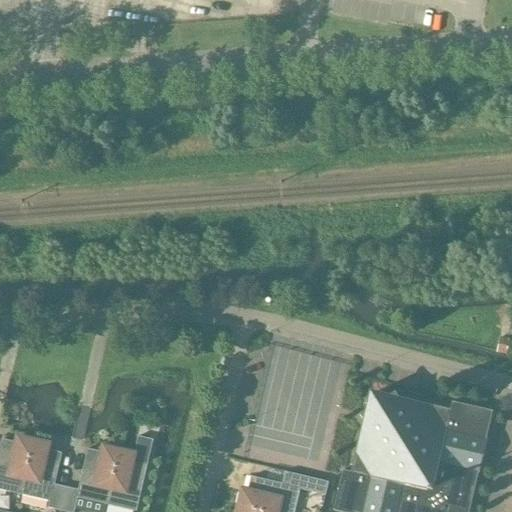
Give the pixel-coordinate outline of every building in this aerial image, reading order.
[(499,338),(496,351),(504,353),(508,341),(499,338)] [(342,472),(333,511),(469,511),(478,475),(479,475),(487,440),(486,440),(492,413),(452,403),(450,411),(398,399),(395,394),(390,397),(375,394),(368,398),(367,401),(364,413),(359,416),(362,421),(350,473),(342,472)] [(138,438),(134,456),(119,453),(106,506),(132,511),(136,511),(153,441),(138,438)] [(0,491),(20,496),(33,443),(18,439),(17,444),(2,441),(0,447),(0,491)] [(48,446),(33,443),(20,496),(49,503),(48,509),(60,511),(66,489),(54,486),(62,455),(47,451),(48,446)] [(106,506),(119,453),(104,449),(103,454),(87,450),(78,491),(66,489),(60,511),(74,511),(78,499),(106,506)] [(242,492),(239,507),(260,511),(294,511),(299,491),(325,497),(328,484),(285,473),(282,485),(251,478),(247,493),(242,492)]
